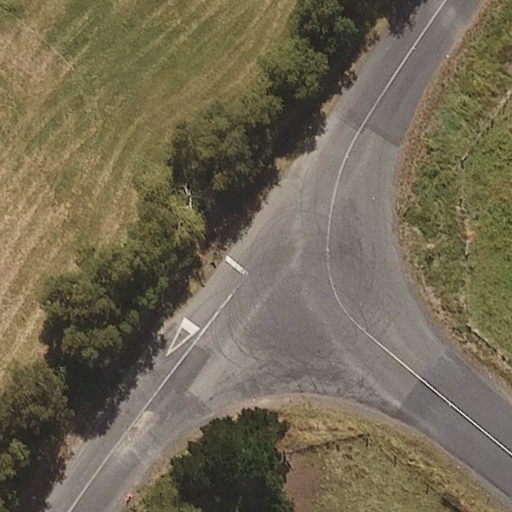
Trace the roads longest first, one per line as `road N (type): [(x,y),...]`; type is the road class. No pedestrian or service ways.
road 1 (unclassified): [(328,263),(247,274),(84,511)]
road 2 (tertiary): [(445,0),(340,167),(328,263)]
road 3 (tertiary): [(511,453),(361,328),(336,298),(328,263)]
